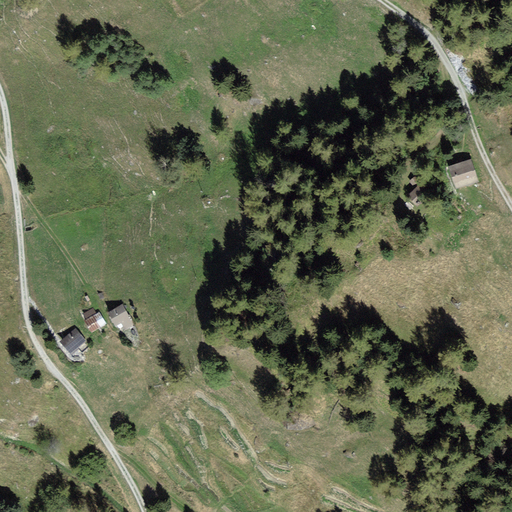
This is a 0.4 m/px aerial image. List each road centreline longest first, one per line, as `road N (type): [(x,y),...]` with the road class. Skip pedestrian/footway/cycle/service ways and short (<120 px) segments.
road 1 (track): [(143,511),(30,330),(0,91)]
road 2 (track): [(511,206),(429,35),(383,0)]
road 3 (track): [(90,292),(15,184)]
